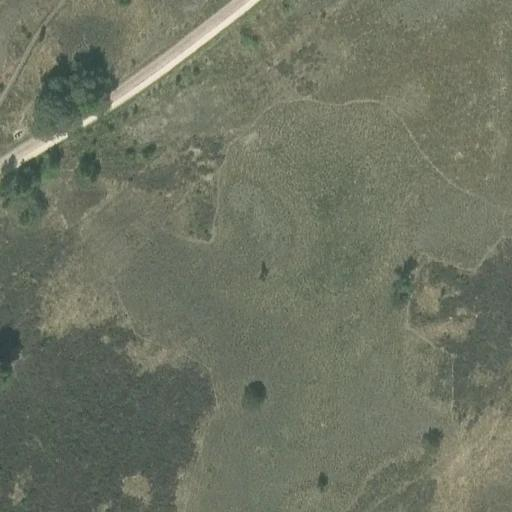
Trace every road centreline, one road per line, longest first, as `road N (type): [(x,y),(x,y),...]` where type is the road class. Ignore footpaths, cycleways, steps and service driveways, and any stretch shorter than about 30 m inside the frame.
road 1 (track): [(0,163),(146,72),(240,0)]
road 2 (unknown): [(0,105),(45,15),(63,0)]
